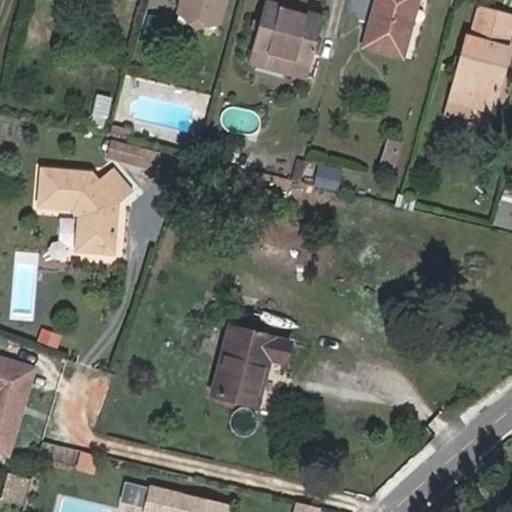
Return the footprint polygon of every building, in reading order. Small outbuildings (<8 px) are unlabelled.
[(185,0),(180,23),(220,34),(228,0),(185,0)] [(404,58),(419,0),(379,0),(366,47),(404,58)] [(326,18),(268,1),(253,52),(311,69),(326,18)] [(471,37),(453,101),(494,113),(511,49),(507,47),(511,28),(511,16),(483,8),(475,38),(471,37)] [(88,128),(103,131),(110,96),(95,93),(88,128)] [(107,138),(103,159),(155,170),(159,150),(107,138)] [(380,163),(393,167),(400,144),(387,140),(380,163)] [(339,188),(341,167),(316,164),(313,184),(339,188)] [(38,206),(73,210),(83,204),(88,212),(78,219),(75,252),(114,257),(118,203),(132,195),(117,170),(98,182),(93,175),(42,169),(38,206)] [(511,196),(501,194),(492,224),(511,229),(511,196)] [(83,204),(73,210),(78,219),(88,212),(83,204)] [(40,327),(35,341),(57,348),(62,335),(40,327)] [(231,329),(216,397),(260,408),(271,361),(286,365),(292,343),(231,329)] [(0,449),(13,453),(22,416),(18,413),(21,403),(26,402),(30,385),(25,384),(28,370),(0,362),(0,449)] [(34,372),(28,370),(25,384),(30,385),(34,372)] [(232,511),(233,509),(153,488),(146,511),(232,511)]
